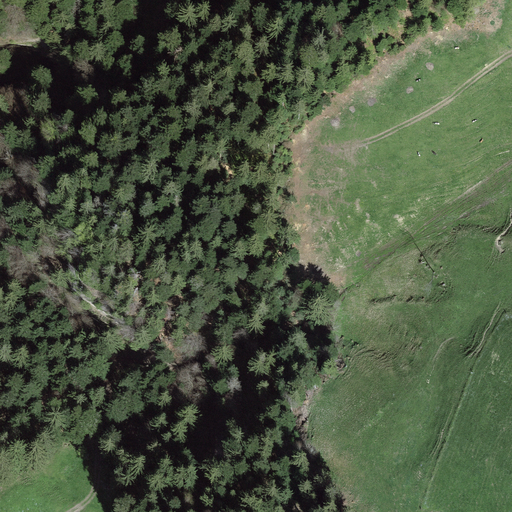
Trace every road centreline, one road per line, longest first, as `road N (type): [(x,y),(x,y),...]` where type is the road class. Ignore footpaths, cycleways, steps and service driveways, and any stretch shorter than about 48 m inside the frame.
road 1 (track): [(71,511),(94,492),(110,398),(94,380),(0,327)]
road 2 (track): [(331,145),(402,126),(511,53)]
